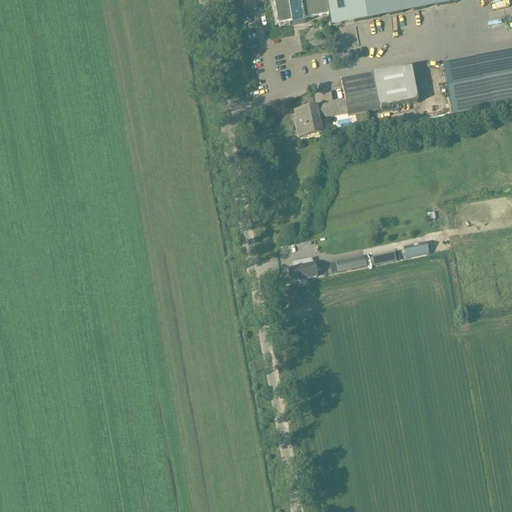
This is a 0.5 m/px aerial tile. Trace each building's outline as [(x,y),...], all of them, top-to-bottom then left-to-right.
[(449,0),(272,0),(277,27),(291,24),(292,28),(305,25),(304,20),(329,15),(331,28),(450,5),(449,0)] [(321,135),(319,120),(348,114),(348,117),(408,106),(401,70),(342,82),(346,102),(316,108),(295,112),(300,139),(321,135)] [(427,255),(425,244),(403,249),(405,260),(427,255)] [(394,254),(371,257),(372,266),(396,263),(394,254)] [(364,257),(336,263),(338,275),(366,268),(364,257)] [(294,264),(295,269),(288,270),(290,283),(299,281),(300,285),(307,284),(306,280),(317,278),(314,265),(312,265),(311,260),(294,264)]
